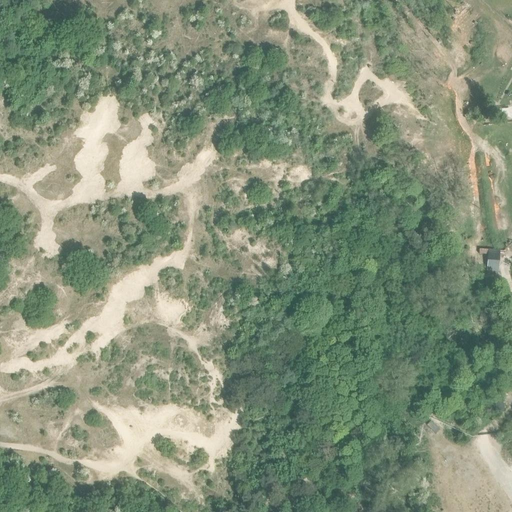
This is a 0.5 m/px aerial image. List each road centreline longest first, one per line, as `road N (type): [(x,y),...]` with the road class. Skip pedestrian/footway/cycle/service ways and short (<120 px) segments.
road 1 (track): [(295,0),(289,59),(299,119),(271,128),(236,120),(214,128),(186,244),(155,270),(169,330),(166,412),(112,473)]
road 2 (track): [(0,445),(145,483),(175,511)]
